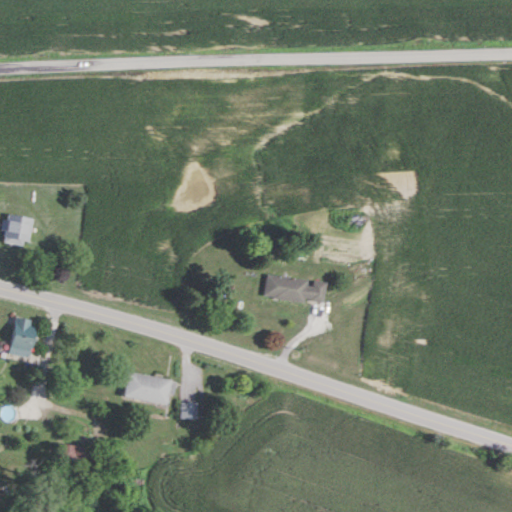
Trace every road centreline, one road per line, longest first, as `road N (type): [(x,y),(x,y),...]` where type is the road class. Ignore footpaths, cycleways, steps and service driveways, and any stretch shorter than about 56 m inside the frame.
road 1 (tertiary): [(511,446),(0,287)]
road 2 (residential): [(0,66),(511,51)]
